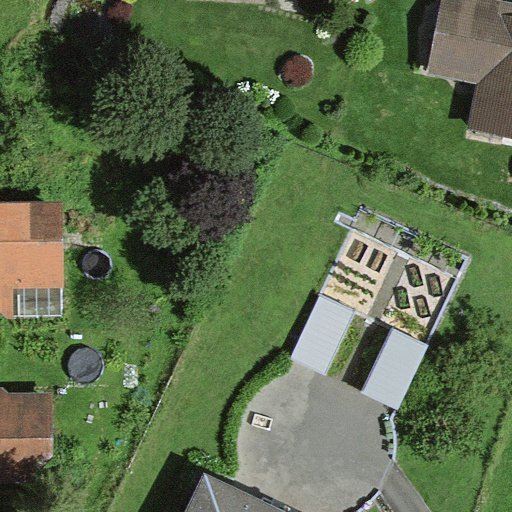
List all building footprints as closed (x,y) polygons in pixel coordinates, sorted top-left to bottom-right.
[(511,10),(457,0),(443,0),(429,72),(475,81),(464,140),(511,149),(511,10)] [(0,313),(65,311),(61,211),(0,213),(0,313)] [(294,364),(329,380),(359,313),(324,297),(294,364)] [(361,398),(403,417),(434,348),(392,329),(361,398)] [(60,386),(0,389),(0,500),(2,500),(0,479),(66,475),(60,386)] [(254,511),(194,482),(178,511),(254,511)]
